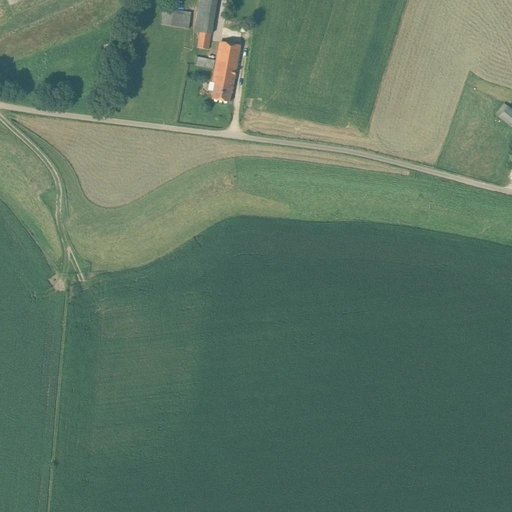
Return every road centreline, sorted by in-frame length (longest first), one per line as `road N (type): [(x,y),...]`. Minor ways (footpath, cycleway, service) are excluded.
road 1 (unclassified): [(511,192),(338,149),(0,104)]
road 2 (track): [(0,116),(57,174),(59,228),(78,272)]
